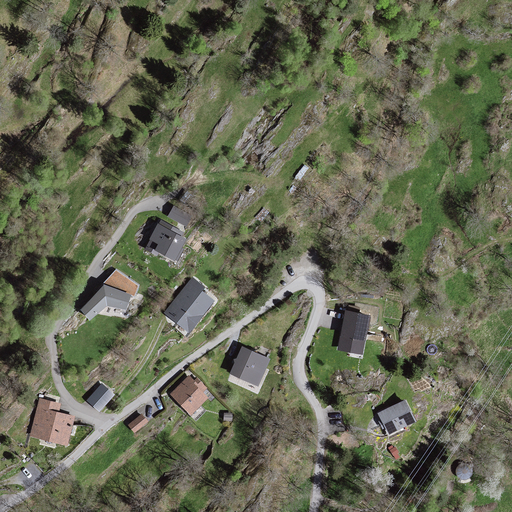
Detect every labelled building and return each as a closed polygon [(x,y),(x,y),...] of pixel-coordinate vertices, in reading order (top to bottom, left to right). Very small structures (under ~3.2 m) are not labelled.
[(189,217),(173,207),(168,216),(185,225),(189,217)] [(179,247),(183,239),(180,237),(182,233),(160,221),(151,239),(158,243),(155,250),(171,259),(172,258),(176,260),(182,249),(179,247)] [(138,285),(115,270),(102,285),(80,308),(88,319),(105,304),(123,308),(129,294),(133,295),(138,285)] [(201,286),(192,278),(164,312),(186,330),(211,300),(198,290),(201,286)] [(367,315),(345,311),(339,349),(361,352),(367,315)] [(268,359),(241,347),(230,373),(257,384),(268,359)] [(193,381),(188,376),(171,393),(189,413),(205,398),(200,392),(205,388),(196,378),(193,381)] [(112,394),(101,384),(87,400),(98,410),(112,394)] [(58,403),(39,399),(31,435),(65,443),(71,417),(56,413),(58,403)] [(414,419),(406,401),(378,413),(386,432),(414,419)] [(146,421),(140,415),(128,425),(134,431),(146,421)] [(468,466),(466,464),(463,464),(460,465),(457,466),(456,469),(456,472),(457,475),(459,477),(462,478),(465,478),(467,477),(469,475),(470,472),(470,469),(468,466)]
